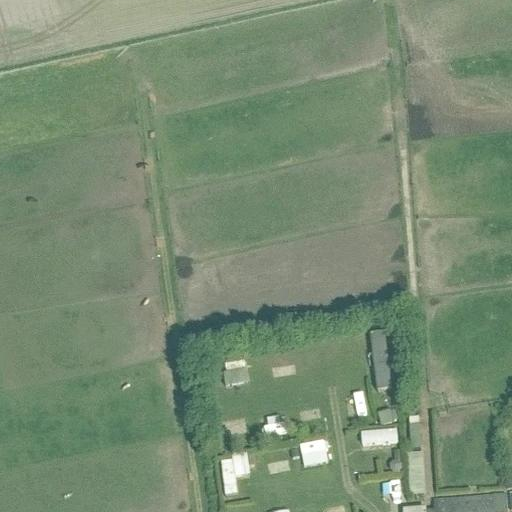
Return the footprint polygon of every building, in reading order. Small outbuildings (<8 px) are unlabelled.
[(357,407),(356,353),(341,353),(343,407),(357,407)] [(208,383),(221,381),(218,366),(206,369),(208,383)] [(195,385),(194,400),(212,401),(213,386),(195,385)] [(394,428),(393,426),(398,425),(396,416),(391,417),(391,416),(378,419),(381,431),(394,428)] [(410,455),(421,454),(420,429),(409,430),(410,455)] [(229,450),(254,448),(253,436),(228,438),(229,450)] [(328,446),(329,460),(366,455),(364,441),(328,446)] [(192,449),(194,460),(217,454),(214,443),(192,449)] [(267,451),(268,477),(294,476),(293,450),(267,451)] [(253,455),(231,456),(232,475),(254,474),(253,455)] [(425,499),(423,458),(407,458),(409,500),(425,499)] [(391,465),(373,466),(375,503),(394,502),(391,465)] [(199,509),(205,509),(203,481),(216,480),(215,471),(197,472),(199,509)] [(434,504),(434,511),(506,511),(506,498),(434,504)]
